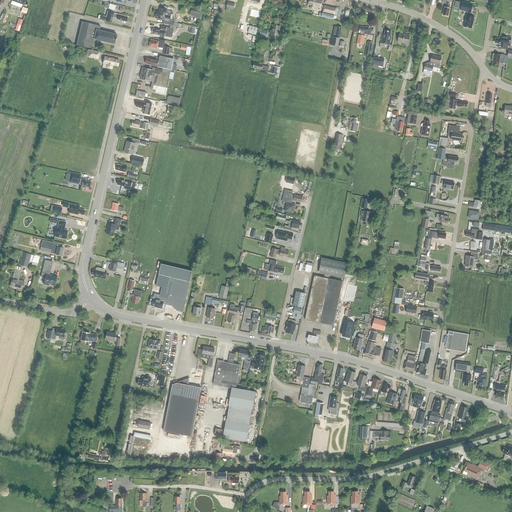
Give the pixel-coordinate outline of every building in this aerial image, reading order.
[(311,5),(310,9),(314,9),(315,7),(321,8),(322,0),(321,0),(308,0),(308,4),(311,5)] [(462,2),(460,10),(471,12),(472,4),(462,2)] [(324,6),(323,11),(320,11),(318,16),(333,20),(336,8),(324,6)] [(157,12),(155,18),(164,20),(164,18),(166,18),(169,19),(170,19),(171,13),(165,12),(166,9),(159,8),(159,12),(157,12)] [(106,17),(100,15),(99,20),(112,23),(113,17),(117,19),(117,20),(121,21),(121,20),(126,22),(127,17),(123,16),(118,14),(114,13),(107,12),(106,17)] [(251,13),(250,20),(259,22),(261,15),(251,13)] [(463,27),(471,28),(474,17),(466,15),(465,20),(464,26),(463,26),(463,27)] [(76,45),(83,47),(92,49),(92,48),(94,39),(114,44),(116,35),(99,31),(100,26),(81,22),(76,45)] [(153,29),(152,33),(160,35),(160,36),(164,37),(164,36),(167,37),(172,38),(174,29),(176,29),(176,27),(170,25),(170,28),(163,26),(163,27),(162,26),(161,30),(153,29)] [(271,35),(278,37),(280,26),(273,25),(272,30),(270,30),(269,33),(271,33),(271,35)] [(341,37),(341,34),(340,34),(341,27),(334,26),(332,36),(335,36),(335,37),(331,37),(330,45),(337,46),(339,37),(341,37)] [(370,35),(371,30),(368,29),(369,27),(365,27),(365,28),(360,27),(359,30),(359,33),(360,33),(360,35),(358,34),(357,43),(363,45),(365,36),(363,35),(364,34),(370,35)] [(390,36),(391,32),(385,31),(384,35),(383,35),(381,43),(389,45),(391,36),(390,36)] [(398,42),(408,44),(409,35),(400,34),(398,42)] [(495,38),(495,43),(498,43),(498,44),(502,44),(501,48),(507,49),(508,45),(510,46),(511,38),(509,38),(504,37),(500,36),(499,39),(495,38)] [(159,42),(158,42),(150,40),(149,46),(157,48),(157,46),(163,47),(165,41),(159,39),(159,42)] [(88,57),(98,59),(100,52),(89,50),(88,57)] [(503,64),(505,55),(500,54),(500,55),(493,54),(491,61),(493,61),(492,65),(499,66),(499,63),(503,64)] [(424,69),(423,73),(431,75),(430,75),(431,71),(432,71),(439,73),(440,69),(439,69),(439,68),(441,57),(432,55),(430,62),(430,65),(425,64),(424,69)] [(146,58),(145,63),(149,64),(149,65),(153,66),(153,65),(159,66),(159,67),(163,68),(171,69),(171,70),(171,68),(175,69),(176,64),(172,63),(173,59),(159,56),(158,60),(154,60),(154,59),(151,59),(146,58)] [(119,60),(108,58),(104,57),(103,63),(107,64),(106,67),(107,68),(111,69),(112,68),(112,65),(117,66),(119,60)] [(374,57),(372,65),(373,65),(382,67),(383,67),(384,59),(374,57)] [(269,67),(266,66),(263,66),(263,63),(259,62),(258,64),(254,63),(253,68),(262,70),(262,71),(265,71),(265,69),(268,70),(269,67)] [(142,79),(141,79),(142,79),(149,81),(152,81),(154,82),(152,89),(156,90),(155,93),(164,95),(165,92),(166,92),(170,74),(171,69),(163,68),(162,69),(156,68),(155,71),(152,70),(151,70),(144,68),(144,69),(143,75),(142,75),(142,76),(142,79)] [(177,98),(169,96),(168,97),(167,101),(167,103),(179,106),(180,102),(177,102),(176,100),(177,98)] [(449,105),(449,108),(455,109),(455,105),(457,106),(461,107),(461,106),(467,107),(468,102),(458,100),(457,100),(457,101),(456,101),(456,100),(450,99),(449,105)] [(137,101),(136,106),(139,107),(143,108),(142,113),(149,115),(152,104),(145,102),(145,103),(141,102),(140,102),(137,101)] [(394,120),(394,122),(395,122),(394,128),(397,128),(397,131),(401,132),(402,128),(403,128),(405,118),(397,117),(396,121),(394,120)] [(350,131),(357,132),(358,125),(355,125),(356,119),(350,118),(349,128),(351,128),(350,131)] [(421,135),(429,136),(431,124),(429,124),(430,121),(425,120),(424,123),(423,123),(421,135)] [(132,121),(131,126),(139,128),(147,130),(148,124),(144,123),(140,123),(140,121),(136,121),(135,122),(132,121)] [(459,132),(460,127),(449,125),(447,135),(452,142),(455,140),(461,141),(462,134),(457,133),(458,132),(459,132)] [(334,149),(333,156),(336,156),(337,150),(340,150),(343,135),(336,134),(333,149),(334,149)] [(138,143),(139,140),(132,138),(131,143),(127,142),(124,152),(133,154),(135,144),(135,143),(138,143)] [(428,141),(427,148),(436,150),(437,143),(428,141)] [(439,148),(438,159),(443,160),(442,165),(447,166),(447,168),(453,169),(454,163),(457,164),(458,158),(448,156),(448,157),(444,156),(445,149),(439,148)] [(144,160),(132,157),(131,163),(143,166),(144,160)] [(81,181),(79,180),(81,174),(70,172),(68,182),(80,185),(82,186),(82,187),(85,188),(86,187),(89,187),(91,182),(85,181),(86,180),(81,179),(81,181)] [(118,180),(117,184),(121,185),(121,186),(124,186),(124,188),(130,189),(131,188),(134,188),(135,183),(132,183),(132,181),(130,180),(126,180),(125,181),(124,181),(122,181),(118,180)] [(443,188),(449,189),(449,188),(453,189),(454,183),(445,181),(442,181),(441,185),(444,185),(443,188)] [(288,190),(285,199),(287,200),(284,211),(293,213),(295,204),(292,204),(292,200),(293,200),(293,201),(297,202),(297,201),(301,202),(302,196),(294,194),(294,195),(292,195),(292,191),(288,190)] [(361,208),(367,209),(368,204),(370,204),(371,201),(368,200),(368,199),(363,198),(361,208)] [(64,202),(63,204),(68,206),(68,208),(69,208),(68,212),(77,215),(78,213),(83,215),(84,210),(79,209),(79,206),(64,202)] [(118,210),(123,211),(124,208),(118,206),(118,204),(113,203),(111,210),(117,211),(117,209),(118,210)] [(362,221),(371,222),(372,222),(373,216),(372,216),(369,215),(370,212),(364,211),(361,211),(360,217),(363,217),(362,221)] [(468,218),(478,219),(479,212),(469,211),(468,218)] [(119,230),(121,220),(115,218),(114,224),(108,223),(106,233),(113,235),(115,229),(119,230)] [(64,230),(66,222),(59,221),(57,229),(56,228),(54,236),(58,237),(61,238),(61,237),(65,238),(66,235),(67,234),(67,233),(67,232),(67,231),(64,230)] [(288,229),(297,231),(298,228),(300,228),(301,224),(297,223),(297,222),(293,221),(293,222),(290,221),(288,229)] [(511,234),(511,226),(483,223),(482,231),(511,234)] [(466,231),(466,236),(471,237),(471,238),(482,240),(482,233),(479,232),(479,230),(472,229),(471,231),(466,231)] [(287,238),(291,239),(293,234),(285,232),(285,233),(278,231),(276,238),(287,241),(287,238)] [(265,242),(271,244),(273,235),(267,233),(265,242)] [(52,250),(51,253),(61,256),(63,248),(57,247),(58,244),(42,240),(41,247),(52,250)] [(288,253),(288,251),(281,249),(281,250),(272,248),(270,256),(275,258),(276,254),(279,255),(279,256),(283,257),(283,256),(287,257),(288,253)] [(19,265),(27,267),(30,254),(22,252),(19,265)] [(477,260),(478,254),(471,253),(471,256),(466,256),(465,259),(466,259),(465,266),(473,267),(474,259),(477,260)] [(418,260),(417,266),(419,266),(425,267),(426,257),(426,255),(421,255),(421,257),(420,260),(418,260)] [(319,272),(343,278),(346,263),(322,258),(319,272)] [(49,284),(54,286),(56,277),(49,276),(49,272),(50,272),(52,262),(45,260),(41,277),(45,278),(43,284),(49,286),(49,284)] [(109,270),(116,272),(118,262),(111,260),(109,270)] [(269,265),(268,270),(277,273),(278,272),(283,273),(284,268),(275,266),(276,261),(270,260),(269,265)] [(437,267),(430,266),(430,264),(426,263),(426,265),(425,269),(428,270),(431,271),(436,272),(436,271),(440,272),(441,267),(437,267)] [(153,298),(151,305),(155,307),(157,307),(157,308),(161,309),(163,303),(172,306),(173,306),(174,308),(176,310),(178,311),(182,312),(192,271),(161,264),(156,286),(162,287),(165,288),(164,294),(160,293),(160,295),(154,294),(153,298)] [(93,271),(91,274),(92,275),(92,276),(100,278),(100,277),(102,278),(105,279),(105,280),(108,280),(109,275),(106,275),(107,272),(105,272),(105,270),(104,269),(97,267),(96,268),(96,270),(94,269),(93,271)] [(10,286),(22,290),(24,282),(17,280),(20,271),(21,271),(15,269),(12,278),(10,286)] [(416,272),(415,279),(425,280),(424,285),(427,285),(426,291),(432,292),(434,282),(428,281),(429,275),(416,272)] [(305,320),(333,326),(342,282),(329,279),(330,275),(324,274),(323,278),(314,276),(305,319),(305,320)] [(227,279),(225,286),(221,285),(218,297),(225,299),(230,280),(227,279)] [(396,288),(395,298),(402,299),(403,289),(396,288)] [(140,297),(142,291),(134,290),(134,293),(135,294),(134,295),(133,295),(131,303),(137,304),(137,302),(138,302),(140,297)] [(293,305),(302,307),(305,293),(296,292),(293,305)] [(351,294),(349,306),(358,308),(360,296),(351,294)] [(234,307),(234,309),(229,308),(228,312),(230,312),(230,314),(229,314),(227,322),(233,323),(234,318),(235,318),(235,315),(235,313),(237,313),(238,310),(238,311),(243,312),(244,306),(245,303),(241,302),(240,305),(239,305),(239,308),(234,307)] [(201,308),(201,305),(195,304),(194,307),(193,315),(199,316),(201,308)] [(407,305),(406,312),(416,313),(417,307),(408,305),(407,305)] [(206,318),(213,319),(215,309),(208,308),(206,318)] [(423,315),(420,315),(419,319),(420,320),(421,320),(422,319),(432,321),(433,314),(423,312),(423,315)] [(372,328),(384,331),(387,322),(374,318),(372,328)] [(294,331),(296,325),(295,324),(296,321),(289,319),(288,323),(287,322),(285,332),(293,334),(294,331)] [(247,320),(246,323),(250,324),(249,328),(250,329),(250,331),(254,332),(255,329),(256,330),(257,323),(256,323),(256,321),(253,321),(251,321),(247,320)] [(349,338),(350,338),(354,322),(353,322),(353,323),(346,321),(346,320),(345,320),(341,336),(342,336),(349,337),(349,338)] [(262,332),(266,333),(265,334),(270,334),(270,332),(273,333),(274,327),(271,327),(271,326),(267,325),(268,324),(266,324),(266,325),(265,328),(263,327),(262,332)] [(55,339),(55,337),(60,338),(60,339),(63,340),(65,339),(66,335),(64,334),(65,330),(56,329),(56,332),(48,330),(46,338),(50,339),(51,338),(55,339)] [(421,349),(420,354),(422,354),(421,356),(419,363),(418,363),(415,372),(419,373),(419,374),(425,375),(431,351),(427,350),(431,332),(422,330),(420,342),(423,342),(421,349)] [(369,340),(375,341),(377,332),(371,331),(369,340)] [(464,352),(465,352),(468,334),(448,331),(445,349),(446,349),(464,352)] [(96,342),(97,335),(91,334),(89,334),(89,333),(82,332),(80,340),(88,342),(88,340),(96,342)] [(115,345),(119,346),(120,338),(117,338),(115,338),(116,334),(107,332),(106,339),(116,341),(115,345)] [(362,339),(363,335),(358,334),(357,338),(356,337),(353,349),(360,350),(363,339),(362,339)] [(156,341),(156,340),(154,340),(149,339),(148,348),(159,350),(160,342),(156,341)] [(381,349),(375,347),(376,343),(368,341),(365,355),(375,358),(377,354),(380,355),(381,349)] [(383,361),(391,363),(393,351),(395,344),(387,342),(386,349),(385,349),(383,361)] [(200,357),(202,358),(203,354),(213,355),(214,348),(203,347),(203,349),(198,349),(197,354),(200,357)] [(244,367),(248,368),(251,355),(248,354),(249,351),(239,349),(238,356),(245,358),(245,361),(244,367)] [(263,364),(265,354),(257,352),(256,357),(255,357),(254,360),(251,359),(250,366),(253,367),(253,368),(263,370),(264,364),(263,364)] [(408,355),(407,362),(405,362),(403,369),(414,372),(415,364),(414,364),(415,356),(408,355)] [(240,365),(217,361),(213,384),(220,385),(221,380),(237,383),(240,365)] [(463,374),(461,381),(464,381),(463,385),(468,386),(468,382),(470,382),(471,375),(469,375),(469,373),(471,364),(457,362),(455,371),(463,372),(463,374)] [(318,380),(319,380),(323,381),(324,375),(321,374),(322,369),(321,369),(322,365),(318,364),(317,368),(316,368),(315,374),(315,375),(314,379),(312,378),(311,383),(314,384),(317,384),(318,380)] [(302,387),(299,402),(312,404),(313,397),(315,397),(317,390),(314,390),(315,385),(309,384),(310,379),(303,378),(305,366),(298,365),(296,376),(297,376),(296,379),(294,379),(293,383),(299,384),(299,387),(302,387)] [(347,386),(353,388),(355,382),(352,381),(355,373),(348,370),(345,381),(348,382),(347,386)] [(487,379),(487,375),(487,374),(484,373),(484,375),(479,374),(478,380),(479,381),(477,388),(485,390),(487,379)] [(366,392),(367,387),(367,386),(364,385),(367,376),(360,374),(357,385),(360,386),(359,390),(366,392)] [(163,387),(165,377),(157,375),(156,380),(160,381),(159,386),(163,387)] [(142,380),(138,380),(137,384),(141,385),(140,386),(149,388),(151,379),(142,377),(142,380)] [(188,385),(189,378),(188,378),(181,381),(181,384),(177,383),(172,384),(163,431),(192,437),(201,387),(188,385)] [(380,384),(381,381),(373,378),(371,387),(378,389),(380,385),(380,384)] [(390,386),(388,385),(383,383),(381,391),(379,395),(384,396),(385,392),(386,393),(387,388),(390,389),(390,386)] [(505,386),(499,385),(495,384),(494,388),(497,389),(495,396),(503,397),(504,390),(505,386)] [(252,410),(255,392),(232,388),(228,405),(229,406),(227,419),(226,419),(223,437),(246,441),(250,423),(249,423),(251,410),(252,410)] [(400,397),(399,402),(400,403),(399,408),(404,410),(407,397),(404,397),(406,390),(402,389),(401,393),(399,393),(398,397),(400,397)] [(389,396),(387,403),(393,405),(395,398),(397,394),(390,392),(389,396)] [(412,398),(410,406),(420,408),(420,407),(423,396),(415,394),(414,399),(412,399),(412,398)] [(329,405),(328,411),(330,411),(329,414),(337,415),(338,403),(336,403),(337,397),(331,397),(330,396),(329,405)] [(144,399),(142,406),(162,410),(163,403),(144,399)] [(431,411),(429,419),(428,425),(438,428),(439,422),(440,416),(437,415),(438,412),(439,413),(441,406),(440,405),(441,401),(435,400),(433,406),(431,411)] [(318,418),(319,415),(321,416),(323,403),(317,402),(315,415),(314,418),(318,418)] [(444,419),(450,421),(454,405),(449,403),(447,409),(446,408),(444,419)] [(465,419),(466,415),(469,416),(470,413),(466,412),(467,408),(461,406),(460,410),(458,418),(465,419)] [(418,411),(415,422),(422,424),(425,412),(418,411)] [(136,426),(151,429),(152,423),(137,420),(136,426)] [(374,439),(375,437),(380,437),(380,439),(383,440),(384,439),(390,439),(390,435),(388,435),(388,431),(381,431),(381,432),(372,431),(372,433),(369,433),(368,439),(372,439),(372,438),(374,439)] [(130,453),(133,436),(150,439),(150,435),(133,432),(133,436),(130,435),(127,453),(130,453)] [(221,445),(220,448),(223,449),(222,453),(225,453),(225,456),(229,456),(234,457),(235,453),(237,453),(237,449),(239,450),(240,446),(233,445),(233,446),(224,445),(221,445)] [(511,456),(511,446),(508,445),(507,449),(504,447),(502,452),(505,453),(505,454),(511,456)] [(108,456),(110,449),(105,448),(104,451),(102,451),(100,460),(103,461),(103,460),(108,461),(108,458),(107,457),(107,456),(108,456)] [(490,464),(481,460),(478,467),(471,464),(467,463),(464,471),(468,472),(467,473),(478,478),(482,469),(487,471),(490,464)] [(412,486),(414,482),(413,482),(415,477),(410,476),(407,484),(406,484),(407,483),(403,482),(401,488),(404,489),(405,487),(411,489),(412,486)] [(279,497),(279,505),(288,505),(288,495),(286,495),(286,492),(281,492),(281,496),(279,497)] [(310,495),(310,492),(305,492),(305,496),(303,496),(303,505),(312,505),(312,495),(310,495)] [(334,492),(329,492),(329,496),(327,496),(327,504),(335,504),(335,495),(334,495),(334,492)] [(353,492),(353,496),(351,496),(351,504),(359,504),(359,495),(358,495),(358,492),(353,492)] [(415,501),(398,493),(397,493),(398,493),(395,500),(412,508),(415,501)] [(101,500),(100,503),(104,504),(103,507),(108,509),(109,503),(101,500)]
